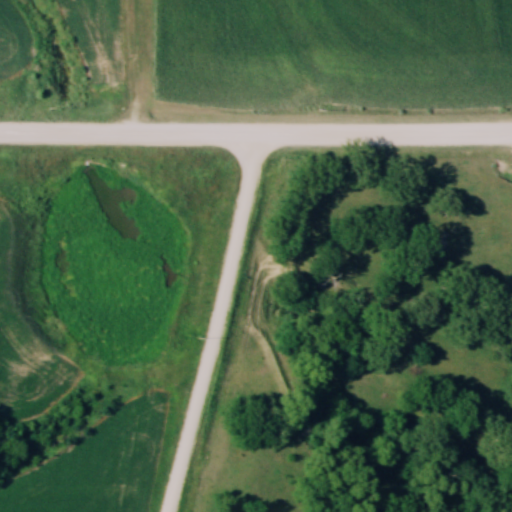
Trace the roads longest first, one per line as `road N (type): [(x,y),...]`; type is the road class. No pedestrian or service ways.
road 1 (residential): [(511,134),(0,132)]
road 2 (residential): [(168,511),(260,137)]
